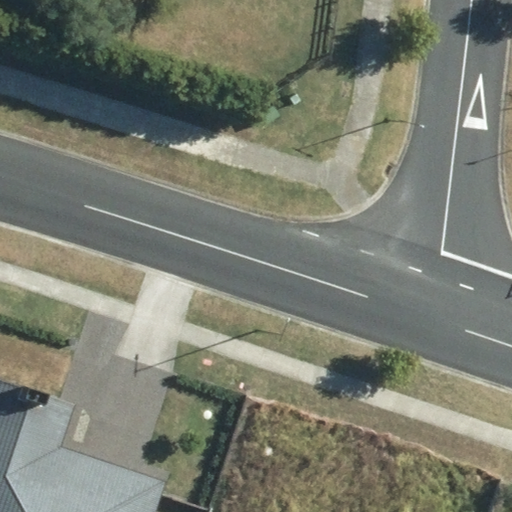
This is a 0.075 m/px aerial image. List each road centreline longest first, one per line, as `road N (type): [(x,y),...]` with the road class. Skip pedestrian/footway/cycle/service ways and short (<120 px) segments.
road 1 (tertiary): [(431,322),(0,188)]
road 2 (residential): [(471,0),(431,322)]
